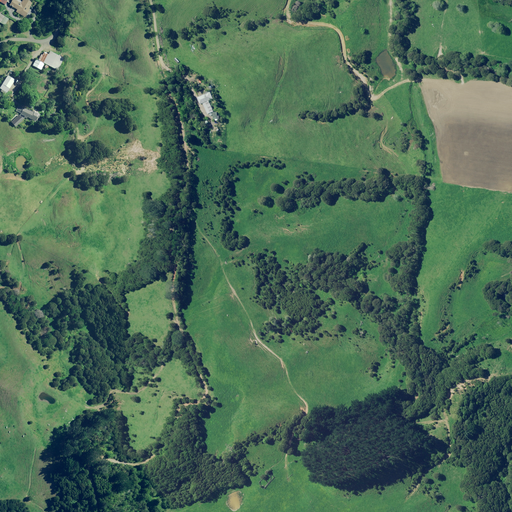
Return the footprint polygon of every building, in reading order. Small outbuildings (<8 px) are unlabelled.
[(32,3),(26,0),(22,0),(21,3),(14,0),(11,0),(9,5),(17,10),(16,12),(25,17),(29,10),(28,9),(32,3)] [(8,19),(0,13),(0,23),(4,26),(8,19)] [(44,64),(45,64),(44,67),(47,69),(48,66),(57,70),(60,65),(60,66),(62,62),(60,61),(62,57),(50,51),(48,54),(44,52),(42,55),(41,54),(38,60),(36,59),(32,66),(41,70),(44,64)] [(15,80),(7,76),(0,87),(0,88),(7,93),(15,80)] [(204,103),(209,101),(214,99),(210,91),(206,93),(207,94),(198,98),(201,105),(204,103)] [(209,101),(204,103),(208,114),(210,114),(211,116),(213,115),(212,113),(214,112),(209,101)] [(19,116),(18,115),(10,122),(15,127),(21,122),(22,119),(23,120),(24,118),(26,119),(27,117),(36,122),(39,116),(38,113),(34,111),(33,113),(18,105),(15,111),(20,113),(19,116)]
